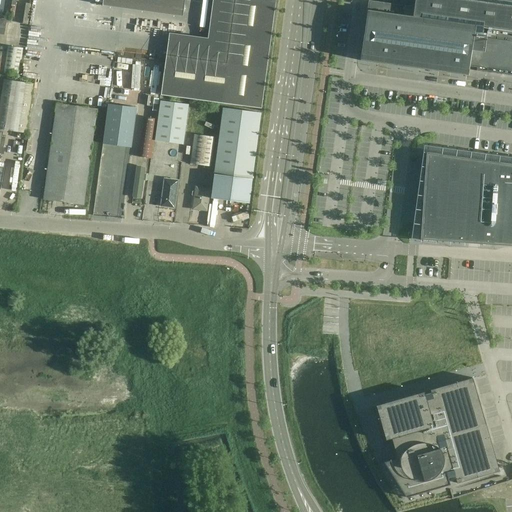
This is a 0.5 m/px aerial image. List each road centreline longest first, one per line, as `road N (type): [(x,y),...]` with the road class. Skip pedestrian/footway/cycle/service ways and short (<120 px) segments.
road 1 (primary): [(252,270),(249,395),(287,511)]
road 2 (primary): [(279,244),(317,0)]
road 3 (primary): [(297,0),(258,243)]
road 4 (primary): [(306,511),(268,383),(272,271)]
road 5 (residential): [(511,257),(279,244)]
road 6 (unknown): [(54,0),(29,224)]
road 7 (unclassified): [(113,229),(183,261),(252,270)]
road 8 (unclassified): [(258,243),(113,229)]
road 9 (residential): [(272,271),(412,284)]
